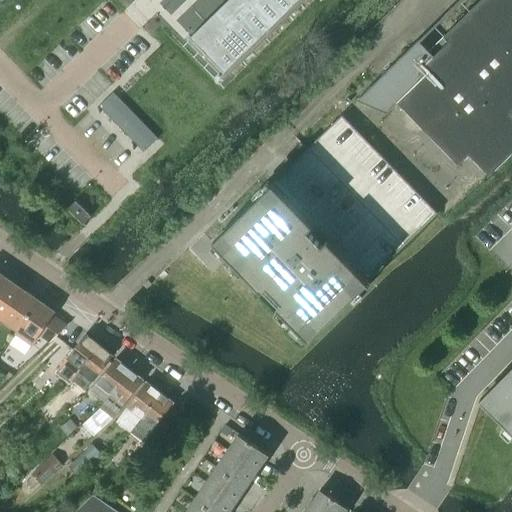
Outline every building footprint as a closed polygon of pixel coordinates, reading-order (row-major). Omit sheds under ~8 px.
[(243,0),(227,0),(224,3),(258,38),(270,27),(243,0)] [(265,0),(243,0),(270,27),(281,16),(265,0)] [(287,0),(265,0),(281,16),(292,5),(287,0)] [(224,3),(213,14),(247,49),(258,38),(224,3)] [(213,14),(202,25),(236,60),(247,49),(213,14)] [(202,25),(189,37),(224,72),(236,60),(202,25)] [(113,92),(99,105),(144,151),(158,138),(113,92)] [(274,181),(216,239),(218,241),(224,247),(233,257),(264,289),(267,291),(269,294),(281,306),(310,336),(369,280),(438,214),(342,116),(283,173),(274,181)] [(68,208),(83,224),(91,216),(76,200),(68,208)] [(0,283),(0,317),(0,318),(21,288),(5,276),(0,283)] [(153,282),(149,279),(145,284),(148,287),(153,282)] [(0,318),(17,330),(38,299),(21,288),(0,318)] [(38,299),(17,330),(15,333),(32,345),(39,333),(50,340),(66,325),(51,315),(55,310),(38,299)] [(70,383),(72,379),(99,344),(86,333),(56,371),(70,383)] [(99,344),(72,379),(86,390),(113,355),(99,344)] [(92,390),(105,400),(130,369),(116,358),(92,390)] [(511,364),(490,386),(481,396),(484,400),(491,407),(511,428),(511,364)] [(105,400),(100,407),(114,418),(124,403),(144,379),(130,369),(105,400)] [(116,421),(130,431),(160,392),(147,381),(127,406),(116,421)] [(160,392),(130,431),(143,441),(174,403),(160,392)] [(239,434),(227,450),(258,471),(269,454),(239,434)] [(227,450),(217,467),(247,487),(258,471),(227,450)] [(217,467),(206,483),(236,503),(247,487),(217,467)] [(206,483),(195,499),(215,511),(229,511),(236,503),(206,483)] [(312,497),(307,504),(319,511),(343,511),(347,507),(320,489),(314,498),(312,497)] [(114,511),(92,496),(74,511),(114,511)] [(215,511),(195,499),(185,511),(215,511)]
